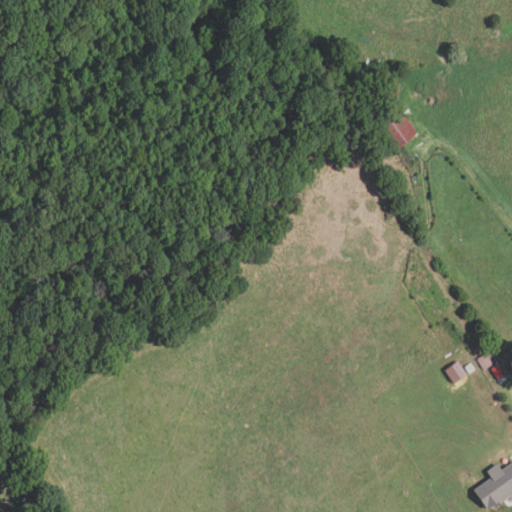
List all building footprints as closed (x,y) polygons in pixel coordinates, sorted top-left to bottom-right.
[(396,98),(380,97),(381,77),(397,77),(396,98)] [(393,151),(374,127),(397,109),(416,132),(393,151)] [(492,364),(483,370),(476,360),(485,354),(492,364)] [(502,376),(496,380),(489,369),(495,365),(502,376)] [(511,494),(485,511),(472,490),(491,478),(487,471),(496,466),(500,472),(511,464),(511,494)] [(24,495),(36,503),(31,509),(20,501),(24,495)]
